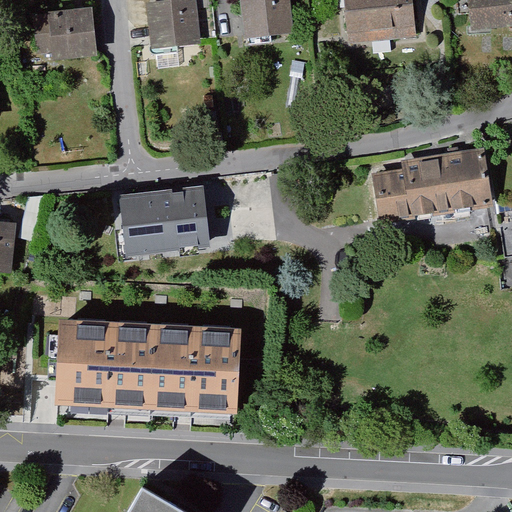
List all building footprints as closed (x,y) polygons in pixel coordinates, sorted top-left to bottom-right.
[(146,48),(198,44),(194,0),(161,0),(142,2),(146,48)] [(239,0),(244,41),(294,36),(289,0),(239,0)] [(413,0),(342,0),(345,40),(415,36),(413,0)] [(511,0),(463,0),(466,30),(511,25),(511,0)] [(50,56),(94,56),(94,10),(49,10),(49,16),(39,16),(39,51),(50,50),(50,56)] [(511,155),(492,158),(502,238),(511,236),(511,155)] [(485,156),(448,161),(455,219),(494,215),(485,156)] [(378,228),(455,219),(448,161),(400,166),(401,175),(372,179),(378,228)] [(233,253),(230,187),(163,190),(168,284),(208,282),(207,254),(233,253)] [(28,203),(19,242),(34,245),(43,207),(28,203)] [(0,276),(12,277),(14,228),(0,227),(0,276)] [(249,340),(62,335),(60,422),(247,426),(249,340)] [(130,511),(190,511),(145,487),(130,511)]
